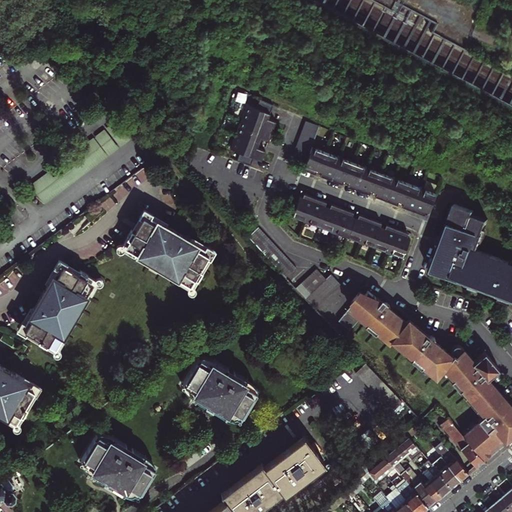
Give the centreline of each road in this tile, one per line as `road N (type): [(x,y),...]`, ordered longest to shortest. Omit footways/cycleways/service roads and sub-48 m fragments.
road 1 (residential): [(405,299),(430,228),(278,172)]
road 2 (residential): [(405,299),(280,238),(264,212),(278,172)]
road 3 (residential): [(511,372),(470,322),(405,299)]
